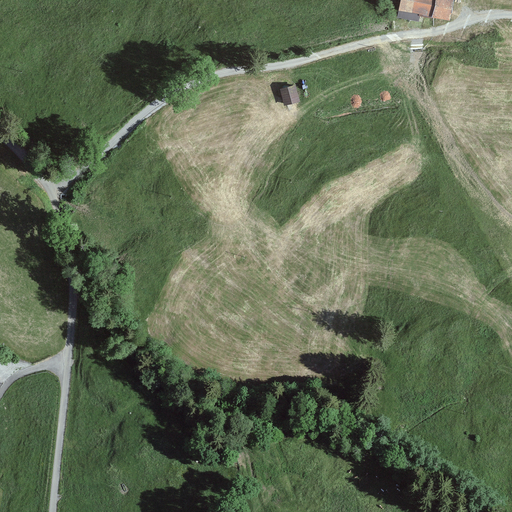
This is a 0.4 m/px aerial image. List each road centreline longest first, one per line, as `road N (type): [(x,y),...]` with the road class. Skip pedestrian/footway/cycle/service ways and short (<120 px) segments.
road 1 (track): [(53,192),(163,97),(214,74),(484,14),(511,15)]
road 2 (track): [(412,511),(280,440),(168,425),(104,351),(72,278)]
road 3 (unclassified): [(53,511),(72,323),(70,262),(50,186),(0,135)]
